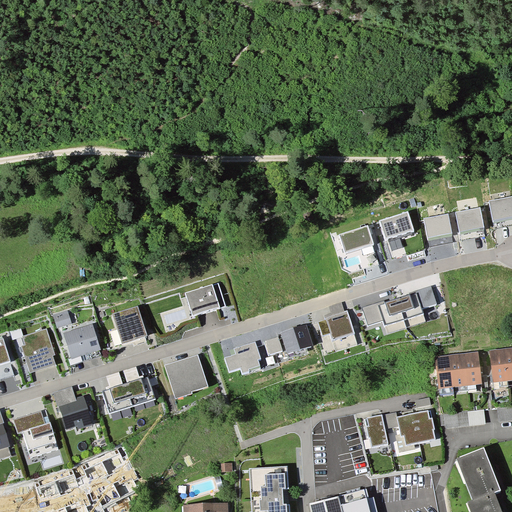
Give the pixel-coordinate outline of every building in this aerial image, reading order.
[(511,196),(489,201),(493,225),(511,221),(511,196)] [(481,207),(455,212),(460,235),(485,230),(481,207)] [(310,212),(304,214),(307,224),(313,222),(310,212)] [(455,238),(450,212),(422,217),(427,243),(455,238)] [(386,244),(414,235),(408,214),(379,223),(386,244)] [(368,225),(338,235),(344,255),(374,246),(368,225)] [(185,293),(192,317),(227,307),(220,283),(185,293)] [(431,286),(363,306),(368,325),(383,321),(385,326),(424,314),(422,309),(436,305),(431,286)] [(327,319),(319,321),(323,336),(331,334),(333,340),(355,334),(348,309),(345,310),(343,302),(329,306),(331,312),(325,314),(327,319)] [(122,343),(147,336),(138,307),(113,315),(122,343)] [(68,310),(53,314),(58,328),(72,323),(68,310)] [(101,349),(93,323),(64,331),(72,358),(101,349)] [(282,334),(289,356),(313,348),(306,326),(282,334)] [(31,372),(55,364),(53,356),(56,355),(47,328),(23,336),(26,345),(23,346),(31,372)] [(0,336),(0,364),(11,361),(2,335),(0,336)] [(279,337),(264,342),(268,355),(283,350),(279,337)] [(235,353),(224,356),(228,371),(241,367),(242,370),(260,365),(258,359),(261,358),(255,340),(233,347),(235,353)] [(511,350),(492,352),(495,381),(511,378),(511,350)] [(198,353),(164,364),(175,398),(209,386),(198,353)] [(477,354),(437,359),(440,387),(480,383),(477,354)] [(137,367),(124,370),(127,380),(140,377),(137,367)] [(119,372),(107,376),(110,386),(122,382),(119,372)] [(149,376),(102,391),(109,413),(156,399),(149,376)] [(72,387),(54,392),(66,431),(92,423),(83,395),(76,397),(72,387)] [(511,406),(497,409),(499,423),(511,421),(511,406)] [(23,430),(31,457),(59,449),(51,420),(46,422),(42,410),(14,418),(18,432),(23,430)] [(429,410),(397,416),(402,447),(435,441),(429,410)] [(484,411),(444,415),(445,430),(486,426),(484,411)] [(0,448),(10,446),(0,412),(0,448)] [(383,415),(364,418),(370,449),(389,445),(383,415)] [(118,448),(81,464),(88,481),(125,465),(118,448)] [(500,493),(483,451),(458,461),(475,503),(468,506),(470,511),(500,511),(494,495),(500,493)] [(221,465),(221,473),(232,473),(232,464),(221,465)] [(290,511),(287,465),(248,468),(250,511),(290,511)] [(72,469),(34,481),(40,498),(77,486),(72,469)] [(131,475),(94,491),(101,506),(138,490),(131,475)] [(368,511),(364,493),(310,507),(310,511),(368,511)] [(87,511),(83,499),(48,511),(87,511)]
